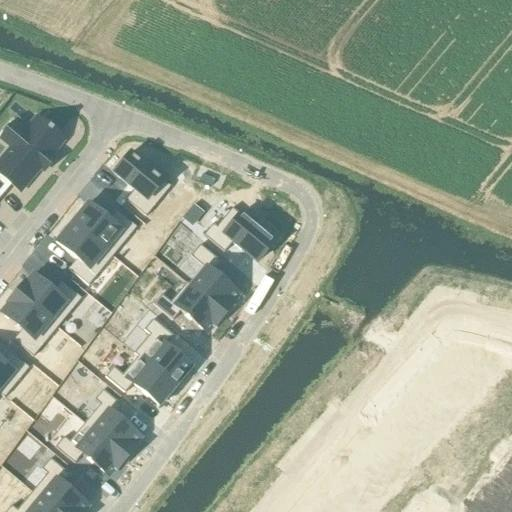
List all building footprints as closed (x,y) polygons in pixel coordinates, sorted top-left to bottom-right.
[(0,198),(12,185),(20,192),(40,169),(44,172),(53,161),(50,158),(62,143),(57,138),(51,133),(52,131),(49,128),(47,130),(42,125),(41,125),(36,120),(24,134),(19,130),(14,126),(1,140),(7,145),(11,149),(0,161),(0,198)] [(130,155),(113,175),(134,192),(125,202),(145,218),(170,188),(163,182),(166,178),(151,166),(148,170),(130,155)] [(87,205),(71,225),(112,258),(136,229),(116,212),(108,222),(87,205)] [(212,225),(203,237),(223,254),(232,244),(257,264),(278,238),(265,227),(260,233),(231,209),(216,228),(212,225)] [(192,210),(181,223),(191,231),(202,218),(192,210)] [(71,225),(55,244),(76,261),(68,271),(88,287),(112,258),(71,225)] [(204,270),(189,288),(224,316),(233,305),(232,304),(238,296),(212,274),(220,264),(199,246),(190,258),(204,270)] [(23,284),(15,295),(49,323),(57,329),(81,300),(61,284),(53,294),(32,276),(25,285),(23,284)] [(161,296),(153,306),(172,322),(180,313),(207,335),(213,327),(214,328),(224,316),(189,288),(185,284),(169,303),(161,296)] [(8,306),(0,315),(21,332),(13,342),(33,359),(57,329),(49,323),(15,295),(6,305),(8,306)] [(149,336),(134,354),(138,358),(175,388),(175,387),(191,369),(164,347),(172,337),(152,321),(143,332),(149,336)] [(0,362),(0,395),(1,396),(0,397),(4,400),(29,370),(9,353),(0,363),(0,362)] [(113,369),(105,379),(124,395),(132,385),(159,407),(164,401),(166,403),(177,389),(175,387),(175,388),(138,358),(122,377),(113,369)] [(59,361),(45,378),(56,387),(70,370),(59,361)] [(419,376),(400,400),(424,419),(416,428),(434,444),(443,433),(438,429),(456,407),(419,376)] [(100,406),(84,425),(125,460),(135,448),(134,447),(140,439),(114,417),(122,408),(102,392),(94,402),(100,406)] [(63,440),(54,449),(74,466),(82,456),(109,478),(115,471),(116,471),(125,460),(84,425),(68,444),(63,440)] [(367,440),(357,452),(392,481),(405,465),(428,484),(440,470),(403,439),(393,451),(374,436),(369,442),(367,440)] [(358,455),(344,472),(363,488),(353,500),(367,511),(395,511),(378,498),(392,481),(357,452),(357,453),(358,455)] [(46,476),(31,494),(53,511),(84,511),(88,508),(61,486),(69,477),(50,460),(41,471),(46,476)] [(503,503),(495,511),(511,511),(511,491),(505,486),(496,497),(503,503)] [(11,507),(7,511),(53,511),(31,494),(16,511),(11,507)] [(307,504),(300,511),(347,511),(343,508),(339,511),(328,511),(314,500),(309,506),(307,504)]
